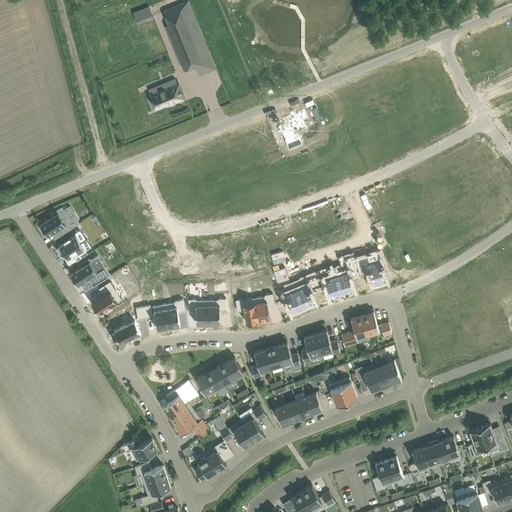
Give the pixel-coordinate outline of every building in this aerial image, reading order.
[(196,65),(195,63),(211,57),(203,37),(188,0),(164,11),(169,23),(166,25),(175,48),(184,70),(196,65)] [(137,22),(153,16),(149,6),(133,13),(137,22)] [(494,33),(497,40),(497,39),(498,38),(502,46),(511,42),(511,24),(506,26),(505,26),(506,26),(502,28),(501,27),(501,28),(495,31),(496,33),(495,33),(494,33)] [(481,37),(466,43),(474,63),(474,64),(489,58),(492,65),(499,63),(494,51),(488,54),(481,37)] [(407,67),(414,85),(417,84),(418,87),(426,83),(425,81),(442,74),(435,56),(407,67)] [(381,78),(359,87),(365,103),(380,97),(383,104),(396,98),(393,91),(387,93),(381,78)] [(161,90),(151,94),(150,95),(156,108),(167,103),(174,101),(174,102),(185,98),(179,83),(178,83),(176,79),(168,82),(159,85),(161,90)] [(506,86),(490,98),(496,106),(511,95),(506,86)] [(511,95),(496,106),(502,115),(511,108),(511,95)] [(460,100),(449,105),(458,122),(469,117),(460,100)] [(449,105),(441,110),(450,127),(458,122),(449,105)] [(511,108),(502,115),(508,124),(511,120),(511,108)] [(284,130),(282,131),(289,149),(302,144),(297,130),(310,124),(304,109),(296,112),(295,110),(294,110),(295,111),(290,113),(290,112),(289,112),(290,114),(285,116),(288,122),(282,125),(284,130)] [(441,110),(432,115),(442,132),(450,127),(441,110)] [(432,115),(424,119),(433,136),(442,132),(432,115)] [(412,120),(406,124),(412,135),(417,132),(423,142),(433,136),(424,119),(414,125),(412,120)] [(397,130),(386,135),(395,155),(407,150),(401,137),(406,134),(401,123),(395,126),(397,130)] [(276,154),(264,125),(240,134),(242,139),(241,139),(246,152),(237,155),(243,168),(252,164),(251,162),(257,159),(251,145),(250,143),(261,139),(261,140),(268,157),(267,157),(267,158),(276,154)] [(373,136),(367,139),(372,150),(378,148),(384,161),(395,155),(386,135),(375,140),(373,136)] [(482,142),(472,148),(482,165),(492,160),(482,142)] [(472,148),(466,151),(475,169),(482,165),(472,148)] [(331,157),(321,162),(328,183),(340,178),(335,165),(341,162),(336,150),(330,153),(331,157)] [(466,151),(460,155),(469,172),(475,169),(466,151)] [(460,155),(453,158),(463,176),(469,172),(460,155)] [(453,158),(443,164),(449,175),(443,178),(449,189),(455,185),(453,181),(463,176),(453,158)] [(308,161),(301,164),(306,176),(312,173),(317,187),(328,183),(321,162),(310,166),(308,161)] [(173,162),(157,168),(165,187),(179,181),(183,190),(191,187),(185,171),(178,174),(173,162)] [(290,174),(279,177),(285,199),(298,195),(293,181),(299,179),(296,167),(289,169),(290,174)] [(428,172),(417,177),(425,195),(435,190),(437,194),(444,191),(438,180),(433,183),(428,172)] [(266,176),(260,178),(263,190),(269,188),(273,202),(285,199),(279,177),(268,181),(266,176)] [(417,177),(410,180),(419,198),(425,195),(417,177)] [(247,187),(240,189),(247,210),(258,207),(254,195),(261,193),(257,179),(249,181),(250,186),(247,187)] [(410,180),(404,183),(412,201),(419,198),(410,180)] [(404,183),(397,186),(406,204),(412,201),(404,183)] [(397,186),(387,191),(395,209),(406,204),(397,186)] [(229,187),(221,190),(225,204),(232,202),(236,214),(247,210),(240,189),(230,192),(229,187)] [(511,200),(504,189),(496,194),(507,210),(511,206),(511,200)] [(496,194),(488,200),(499,216),(507,210),(496,194)] [(365,200),(354,204),(361,222),(372,218),(365,200)] [(488,200),(480,206),(491,222),(499,216),(488,200)] [(354,204),(345,208),(352,226),(361,222),(354,204)] [(70,219),(62,206),(51,214),(52,216),(41,223),(40,223),(42,226),(40,227),(44,234),(46,233),(48,235),(49,235),(48,235),(60,227),(63,233),(80,223),(75,216),(70,219)] [(345,208),(336,211),(343,229),(352,226),(345,208)] [(336,211),(327,215),(334,233),(343,229),(336,211)] [(327,215),(316,219),(323,237),(334,233),(327,215)] [(447,228),(436,234),(446,251),(456,244),(447,228)] [(278,231),(267,234),(272,253),(283,250),(278,231)] [(267,234),(260,236),(266,255),(272,253),(267,234)] [(436,234),(428,239),(438,255),(446,251),(436,234)] [(87,238),(86,239),(81,242),(76,235),(71,238),(70,236),(63,240),(65,242),(56,248),(61,256),(65,254),(67,258),(74,254),(77,259),(76,260),(77,260),(88,253),(86,250),(92,247),(87,238)] [(260,236),(253,238),(259,257),(266,255),(260,236)] [(253,238),(246,240),(252,259),(259,257),(253,238)] [(416,240),(410,244),(416,255),(422,251),(427,261),(438,255),(428,239),(418,244),(416,240)] [(246,240),(235,243),(240,262),(252,259),(246,240)] [(112,241),(104,244),(109,255),(117,251),(112,241)] [(214,247),(203,248),(203,270),(213,270),(214,274),(222,274),(221,259),(214,260),(214,247)] [(191,260),(184,260),(184,275),(193,275),(192,270),(203,270),(203,248),(191,248),(191,260)] [(505,252),(493,258),(493,259),(494,258),(503,278),(502,278),(503,279),(511,274),(511,265),(511,266),(505,252)] [(367,256),(360,258),(363,270),(370,268),(374,283),(386,279),(379,254),(367,257),(367,256)] [(346,266),(335,269),(343,292),(354,288),(350,276),(356,274),(351,256),(343,258),(346,266)] [(93,286),(109,275),(104,268),(99,271),(90,257),(79,264),(81,266),(71,273),(78,284),(88,278),(93,286)] [(488,276),(482,279),(488,290),(494,287),(492,283),(502,278),(503,278),(494,258),(493,259),(482,264),(488,276)] [(324,271),(317,274),(321,285),(327,283),(331,296),(343,292),(335,269),(325,272),(324,271)] [(270,274),(259,277),(260,283),(271,280),(270,274)] [(305,280),(295,284),(304,306),(315,301),(310,289),(316,287),(312,275),(305,278),(305,280)] [(464,275),(453,280),(462,297),(472,292),(474,296),(481,293),(475,282),(469,285),(464,275)] [(104,294),(92,301),(99,313),(122,298),(110,280),(99,287),(104,294)] [(453,280),(446,284),(455,301),(462,297),(453,280)] [(284,287),(277,290),(282,301),(288,298),(293,311),(304,306),(295,284),(285,288),(284,287)] [(446,284),(438,288),(447,305),(455,301),(446,284)] [(433,303),(427,306),(433,317),(439,314),(437,310),(447,305),(438,288),(428,293),(433,303)] [(265,295),(254,297),(259,320),(270,318),(268,305),(275,304),(273,292),(265,294),(265,295)] [(219,298),(208,299),(208,323),(220,322),(220,309),(227,309),(226,297),(219,297),(219,298)] [(243,297),(236,299),(238,310),(245,309),(247,322),(259,320),(254,297),(244,298),(243,297)] [(176,301),(165,303),(169,326),(181,324),(178,311),(185,310),(183,298),(175,300),(176,301)] [(197,298),(189,298),(189,310),(196,310),(196,323),(208,323),(208,299),(197,299),(197,298)] [(165,303),(153,305),(157,328),(169,326),(165,303)] [(151,304),(144,305),(146,317),(153,316),(151,304)] [(144,305),(136,307),(138,318),(146,317),(144,305)] [(363,315),(368,334),(369,334),(380,331),(379,330),(382,329),(384,335),(392,332),(389,321),(381,323),(381,324),(378,325),(374,311),(363,315)] [(370,338),(369,334),(368,334),(363,315),(351,318),(355,331),(350,332),(350,331),(341,334),(345,345),(370,338)] [(511,333),(507,318),(498,321),(505,339),(511,336),(511,333)] [(115,331),(112,333),(116,342),(120,340),(121,342),(141,332),(135,320),(115,330),(115,331)] [(498,321),(490,324),(497,342),(505,339),(498,321)] [(490,324),(482,327),(489,345),(497,342),(490,324)] [(452,336),(451,336),(458,356),(459,355),(470,351),(466,340),(472,338),(468,326),(461,328),(462,333),(452,336)] [(482,327),(474,330),(480,348),(489,345),(482,327)] [(316,332),(323,355),(333,352),(334,353),(341,351),(337,339),(331,341),(327,329),(316,332)] [(323,355),(316,332),(304,336),(308,348),(301,350),(305,362),(312,360),(312,359),(323,355)] [(438,335),(432,338),(436,350),(442,348),(447,360),(459,356),(459,355),(458,356),(451,336),(452,336),(440,340),(438,335)] [(282,364),(283,368),(301,363),(298,351),(291,353),(288,341),(276,344),(282,364)] [(271,367),(282,364),(276,344),(266,348),(271,367)] [(271,367),(266,348),(254,351),(258,363),(251,366),(254,377),(262,375),(261,370),(271,367)] [(234,377),(244,371),(235,356),(225,361),(234,377)] [(385,363),(392,382),(401,378),(402,378),(395,359),(394,359),(385,363)] [(234,377),(225,361),(216,367),(227,386),(236,380),(234,377)] [(374,367),(375,367),(373,363),(363,367),(362,365),(355,368),(359,379),(366,377),(371,390),(381,386),(374,367)] [(374,367),(381,386),(392,382),(385,363),(375,367),(374,367)] [(227,386),(216,367),(206,372),(215,388),(217,392),(227,386)] [(215,388),(206,372),(197,378),(206,393),(215,388)] [(340,380),(348,401),(358,397),(350,376),(340,380)] [(337,405),(348,401),(340,380),(329,384),(337,405)] [(195,387),(191,389),(195,396),(199,394),(195,387)] [(170,401),(163,406),(169,415),(186,403),(180,395),(180,394),(179,394),(176,389),(166,395),(166,396),(167,396),(170,401)] [(323,408),(316,391),(306,395),(312,412),(323,408)] [(296,399),(302,416),(312,412),(306,395),(296,399)] [(286,403),(292,420),(302,416),(296,399),(286,403)] [(176,424),(195,410),(189,401),(186,403),(169,415),(176,424)] [(286,403),(275,407),(282,424),(292,420),(286,403)] [(241,419),(254,439),(264,433),(256,420),(259,419),(267,415),(261,405),(253,409),(254,411),(241,419)] [(206,424),(202,418),(201,418),(195,410),(176,424),(182,432),(181,432),(182,433),(193,425),(196,431),(206,424)] [(254,439),(241,419),(228,427),(227,425),(220,430),(226,440),(234,435),(233,435),(236,433),(244,446),(254,439)] [(491,422),(480,426),(489,450),(499,446),(497,439),(491,422)] [(200,436),(200,437),(210,429),(208,427),(206,424),(196,431),(197,431),(200,435),(200,436)] [(472,456),(489,450),(480,426),(469,430),(474,442),(468,445),(472,456)] [(451,461),(461,457),(454,436),(443,439),(451,461)] [(507,443),(504,436),(497,439),(499,446),(507,443)] [(131,448),(137,460),(158,449),(152,437),(141,443),(138,437),(127,442),(130,449),(131,448)] [(451,461),(443,439),(438,441),(437,439),(432,441),(440,464),(448,461),(450,460),(450,461),(451,461)] [(423,446),(430,467),(434,466),(440,464),(432,441),(428,443),(428,444),(428,445),(423,446)] [(215,445),(206,451),(217,470),(227,464),(215,445)] [(410,464),(413,474),(421,471),(421,470),(430,467),(423,446),(412,450),(416,462),(410,464)] [(208,476),(217,470),(206,451),(205,452),(207,455),(198,461),(201,465),(195,468),(201,479),(207,475),(208,476)] [(386,459),(394,482),(405,478),(397,455),(396,455),(396,456),(386,459)] [(380,475),(373,478),(377,490),(385,487),(384,485),(394,482),(386,459),(376,463),(376,462),(375,463),(380,475)] [(145,483),(167,476),(164,464),(151,468),(149,461),(135,466),(138,474),(141,473),(145,483)] [(501,478),(508,499),(511,497),(511,473),(511,474),(511,476),(511,477),(503,481),(501,478)] [(167,476),(145,483),(149,495),(171,487),(167,476)] [(508,499),(501,478),(491,482),(490,479),(482,482),(487,493),(493,490),(498,502),(508,499)] [(312,484),(302,490),(314,511),(327,504),(328,505),(335,500),(329,490),(322,494),(322,495),(319,496),(312,484)] [(472,511),(474,511),(484,509),(477,488),(466,492),(472,511)] [(312,511),(314,511),(302,490),(292,496),(292,495),(291,496),(298,507),(292,511),(312,511)] [(472,511),(466,492),(447,498),(449,504),(457,501),(460,511),(472,511)] [(179,511),(178,507),(164,511),(163,508),(164,508),(162,501),(151,504),(153,511),(179,511)]
